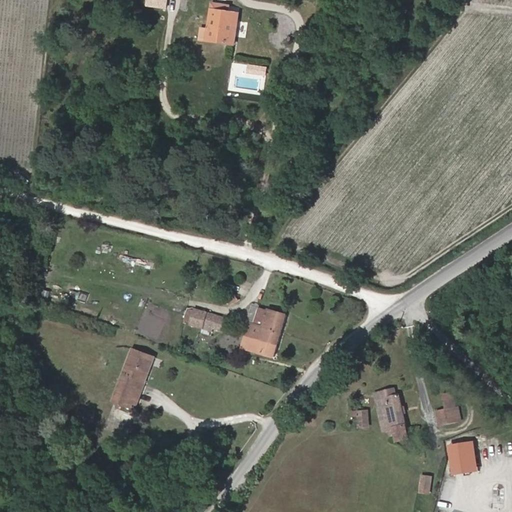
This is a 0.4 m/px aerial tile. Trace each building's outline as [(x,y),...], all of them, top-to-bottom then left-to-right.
[(233,21),(234,13),(230,12),(231,6),(213,3),(209,29),(203,28),(201,39),(235,45),(239,22),(233,21)] [(192,323),(222,331),(226,319),(195,310),(192,323)] [(250,324),(243,348),(276,358),(287,316),(268,311),(261,310),(257,326),(250,324)] [(140,382),(147,384),(156,358),(134,350),(115,402),(131,408),(140,382)] [(137,410),(147,384),(140,382),(131,408),(137,410)] [(381,394),(390,431),(391,436),(409,433),(400,396),(396,397),(394,390),(381,394)] [(440,425),(462,421),(457,390),(444,392),(447,408),(437,409),(440,425)] [(385,432),(390,431),(381,394),(376,395),(385,432)] [(451,446),(456,477),(481,472),(475,441),(451,446)] [(423,476),(421,493),(426,494),(427,490),(431,491),(433,477),(423,476)]
